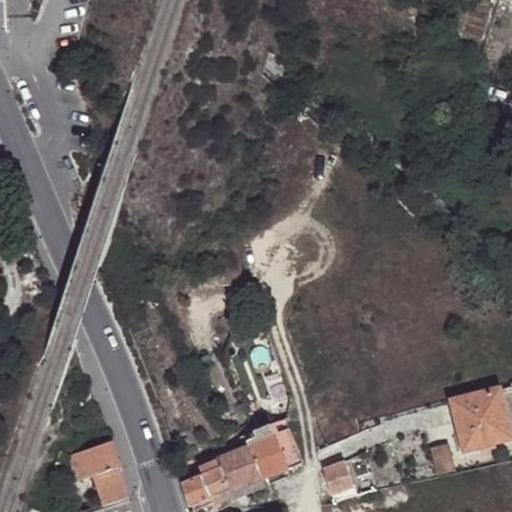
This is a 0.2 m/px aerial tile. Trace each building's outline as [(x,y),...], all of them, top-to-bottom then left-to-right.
[(74,393),(79,407),(90,403),(85,389),(74,393)] [(511,449),(511,447),(504,404),(456,416),(464,459),(511,449)] [(263,478),(288,468),(275,434),(271,422),(253,430),(257,442),(251,444),(263,478)] [(275,434),(288,468),(302,463),(289,428),(275,434)] [(121,477),(110,441),(60,458),(69,484),(91,476),(101,507),(102,509),(115,505),(129,501),(121,477)] [(449,443),(431,447),(438,475),(456,471),(449,443)] [(251,444),(229,453),(215,458),(218,466),(228,491),(247,484),(263,478),(251,444)] [(322,469),(331,494),(353,486),(344,461),(322,469)] [(218,466),(181,481),(184,494),(188,507),(228,491),(218,466)] [(267,496),(263,478),(247,484),(252,499),(267,496)]
